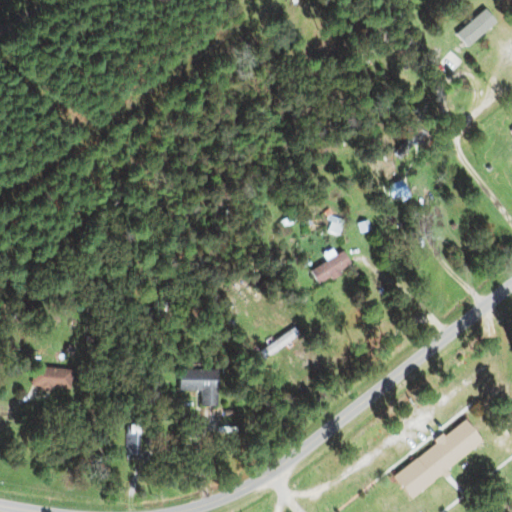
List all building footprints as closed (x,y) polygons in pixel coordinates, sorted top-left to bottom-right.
[(494,13),(488,6),(457,33),(463,40),(494,13)] [(398,205),(409,197),(402,186),(390,194),(398,205)] [(316,285),(350,267),(341,252),(308,271),(316,285)] [(69,389),(69,369),(30,369),(30,389),(69,389)] [(176,391),(217,391),(217,371),(176,371),(176,391)] [(460,416),(482,445),(406,503),(384,475),(460,416)] [(137,460),(137,426),(126,426),(126,460),(137,460)]
